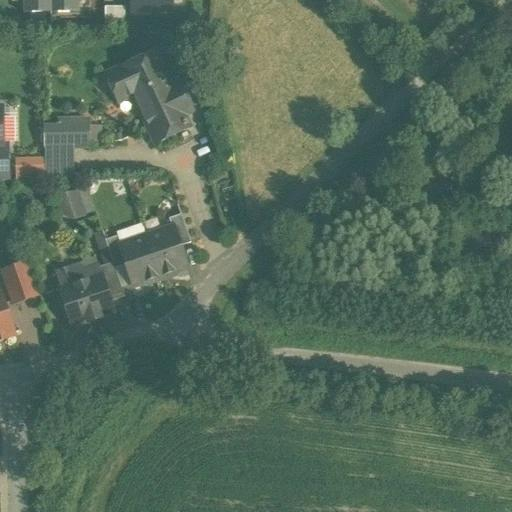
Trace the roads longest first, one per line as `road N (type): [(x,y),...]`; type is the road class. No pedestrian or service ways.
road 1 (unclassified): [(157,342),(511,373)]
road 2 (unknown): [(243,252),(126,81)]
road 3 (residential): [(277,217),(157,342)]
road 4 (residential): [(12,380),(157,342)]
road 5 (residential): [(12,380),(12,511)]
